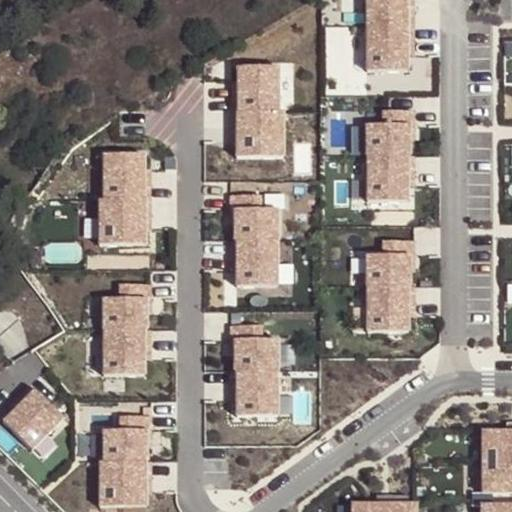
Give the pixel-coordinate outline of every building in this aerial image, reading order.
[(405,0),(362,0),(362,73),(405,74),(405,0)] [(279,112),(275,68),(235,69),(236,114),(279,112)] [(279,112),(236,114),(235,160),(285,161),(279,112)] [(409,124),(360,125),(361,203),(410,203),(409,124)] [(145,155),(103,154),(102,200),(144,201),(145,155)] [(144,201),(97,203),(97,247),(146,247),(144,201)] [(278,211),(230,210),(229,243),(236,243),(234,287),(276,288),(278,211)] [(407,257),(362,258),(365,335),(410,334),(407,257)] [(143,301),(101,301),(100,376),(143,376),(143,301)] [(236,322),(259,322),(258,335),(265,335),(265,314),(236,313),(236,322)] [(279,345),(233,345),(233,421),(280,421),(279,345)] [(61,421),(30,393),(0,423),(0,426),(32,454),(61,421)] [(511,425),(483,426),(483,492),(511,491),(511,425)] [(146,434),(102,435),(102,465),(95,465),(95,511),(115,511),(147,511),(146,434)] [(419,511),(420,500),(351,500),(351,511),(419,511)] [(511,511),(511,503),(483,503),(482,511),(511,511)]
